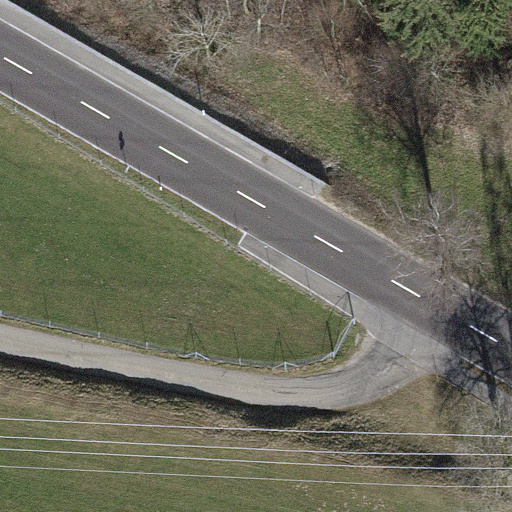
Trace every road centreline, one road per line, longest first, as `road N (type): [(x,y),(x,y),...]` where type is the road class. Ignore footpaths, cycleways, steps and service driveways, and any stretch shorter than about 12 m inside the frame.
road 1 (tertiary): [(0,56),(438,310)]
road 2 (residential): [(438,310),(373,382),(268,400),(0,341)]
